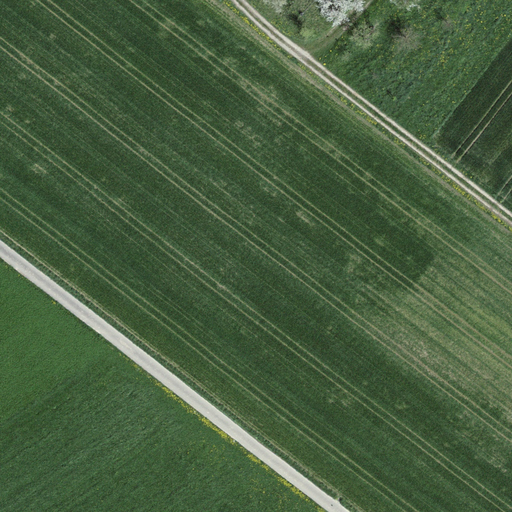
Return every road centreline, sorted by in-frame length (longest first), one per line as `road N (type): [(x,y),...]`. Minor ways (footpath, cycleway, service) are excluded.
road 1 (track): [(330,511),(0,252)]
road 2 (track): [(511,222),(239,0)]
